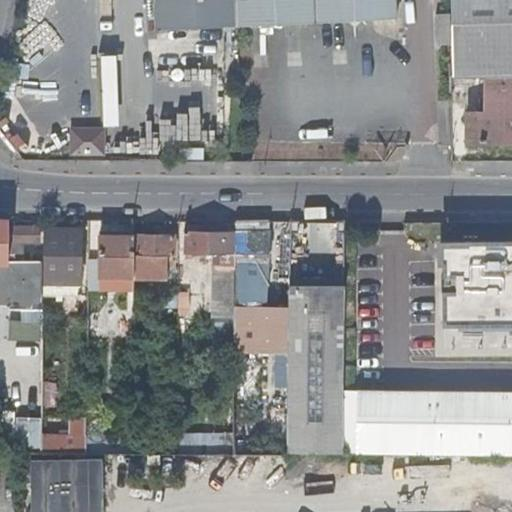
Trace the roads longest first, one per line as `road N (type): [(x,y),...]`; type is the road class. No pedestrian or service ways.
road 1 (unclassified): [(0,189),(511,194)]
road 2 (unknown): [(156,511),(306,500),(511,499)]
road 3 (unknown): [(511,375),(414,370),(398,351),(391,248)]
road 4 (unknown): [(430,194),(420,0)]
